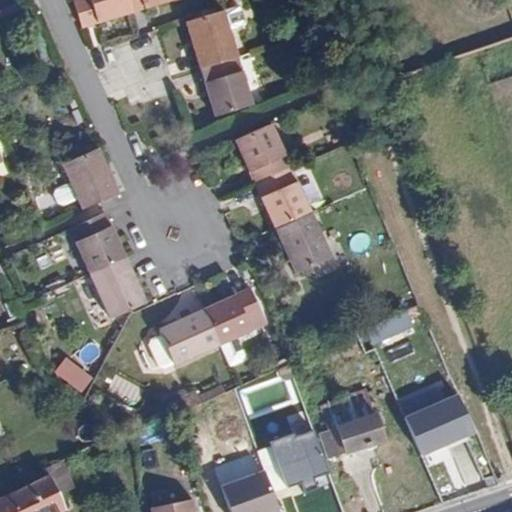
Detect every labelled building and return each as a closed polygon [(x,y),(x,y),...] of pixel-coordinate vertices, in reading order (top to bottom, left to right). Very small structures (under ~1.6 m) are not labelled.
[(67,0),(68,0),(78,27),(124,13),(120,0),(67,0)] [(120,0),(124,13),(166,0),(120,0)] [(0,10),(0,17),(15,12),(13,5),(0,10)] [(237,5),(219,10),(226,32),(238,28),(242,22),(237,5)] [(226,32),(219,10),(182,22),(196,67),(233,54),(226,32)] [(144,95),(168,88),(153,41),(110,54),(114,65),(125,62),(131,83),(139,81),(144,95)] [(246,97),(233,54),(196,67),(210,109),(246,97)] [(276,175),(255,125),(226,138),(247,186),(276,175)] [(114,190),(92,145),(57,161),(66,179),(51,186),(49,191),(53,200),(59,202),(73,195),(78,206),(114,190)] [(293,218),(276,175),(247,186),(265,229),(293,218)] [(65,230),(87,274),(121,259),(101,213),(65,230)] [(313,265),(293,218),(265,229),(285,276),(313,265)] [(107,318),(142,304),(121,259),(87,274),(107,318)] [(246,291),(201,310),(218,347),(235,340),(262,328),(246,291)] [(218,347),(201,310),(154,330),(157,337),(171,367),(218,347)] [(404,328),(397,312),(358,330),(365,345),(404,328)] [(160,371),(171,367),(157,337),(148,341),(146,347),(157,370),(160,371)] [(235,340),(218,347),(227,368),(241,362),(243,358),(235,340)] [(112,376),(108,391),(131,398),(135,382),(112,376)] [(420,456),(472,433),(455,394),(403,417),(420,456)] [(379,439),(366,401),(345,407),(340,400),(318,409),(324,430),(314,435),(323,458),(379,439)] [(286,436),(263,445),(280,491),(293,486),(297,496),(310,491),(306,481),(322,475),(306,433),(288,440),(286,436)] [(37,468),(42,477),(51,495),(67,487),(54,461),(37,468)] [(214,491),(221,511),(271,511),(258,474),(214,491)] [(0,496),(0,511),(49,511),(58,508),(51,495),(42,477),(0,496)]
